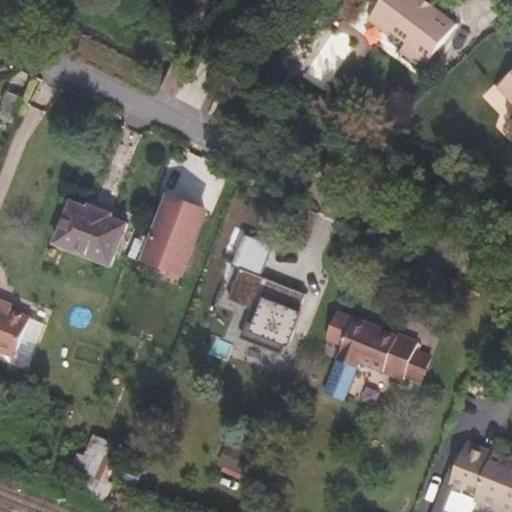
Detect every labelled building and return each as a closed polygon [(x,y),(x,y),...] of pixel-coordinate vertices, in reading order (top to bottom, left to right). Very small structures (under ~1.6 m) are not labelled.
[(372,3),(363,18),(383,35),(380,39),(376,44),(412,71),(446,26),(412,0),(372,0),(372,3)] [(383,35),(363,18),(358,22),(380,39),(383,35)] [(511,73),(510,72),(481,99),(503,121),(511,128),(511,132),(506,141),(511,146),(511,73)] [(0,93),(0,109),(9,113),(19,88),(5,82),(0,93)] [(501,144),(506,141),(511,132),(511,128),(503,121),(491,134),(492,142),(501,144)] [(192,277),(217,206),(173,190),(147,260),(192,277)] [(86,215),(88,212),(65,201),(63,205),(49,200),(30,239),(85,263),(91,251),(97,253),(107,231),(102,229),(104,223),(86,215)] [(276,284),(279,279),(232,260),(217,295),(265,315),(262,320),(283,328),(296,293),(276,284)] [(0,311),(0,355),(9,359),(10,356),(23,321),(3,312),(0,311)] [(395,378),(411,340),(391,332),(390,334),(362,323),(362,321),(344,314),(328,358),(349,367),(352,361),(395,378)] [(23,321),(10,356),(24,361),(37,326),(23,321)] [(80,436),(66,470),(75,474),(70,489),(93,499),(100,482),(104,483),(112,465),(92,457),(98,443),(80,436)] [(511,511),(511,471),(490,463),(492,457),(457,444),(440,489),(499,511),(511,511)] [(511,471),(511,464),(492,457),(490,463),(511,471)]
